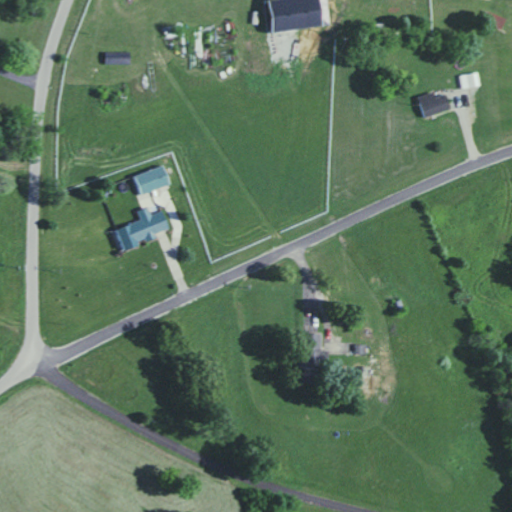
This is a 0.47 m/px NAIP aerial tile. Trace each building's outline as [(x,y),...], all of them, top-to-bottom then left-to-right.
[(329,25),(325,0),(266,0),(262,1),(267,33),(329,25)] [(462,88),(480,87),(478,73),(461,74),(462,88)] [(424,118),(450,109),(444,90),(417,98),(424,118)] [(132,175),(138,195),(169,186),(163,166),(132,175)] [(114,229),(121,251),(138,246),(136,241),(167,231),(161,212),(149,216),(147,207),(135,211),(138,221),(114,229)]
